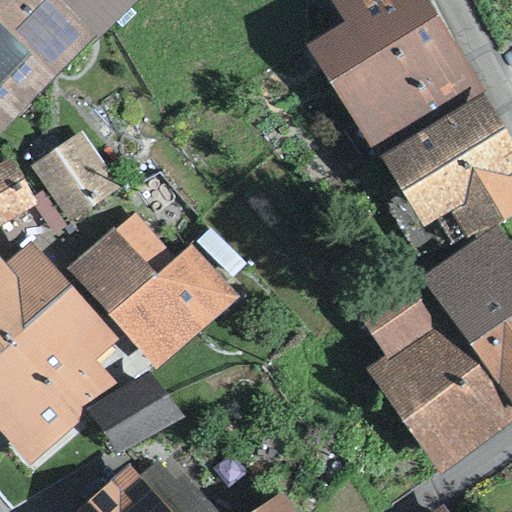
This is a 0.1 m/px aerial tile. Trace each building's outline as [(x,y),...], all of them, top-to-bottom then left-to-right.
[(86,43),(43,0),(0,0),(0,104),(53,51),(66,64),(86,43)] [(349,0),(365,25),(326,49),(367,115),(448,61),(456,56),(447,42),(439,47),(409,0),(349,0)] [(455,73),(463,68),(456,56),(448,61),(367,115),(355,123),(373,153),(386,145),(389,149),(469,97),(455,73)] [(511,211),(511,164),(500,145),(509,139),(492,111),(483,117),(477,109),(396,159),(430,215),(452,201),(471,232),(511,211)] [(42,177),(70,217),(111,188),(83,148),(42,177)] [(0,170),(0,214),(27,198),(8,165),(0,170)] [(138,224),(82,274),(114,310),(170,262),(138,224)] [(215,280),(187,248),(170,262),(114,310),(159,360),(210,314),(196,299),(215,280)] [(429,263),(403,278),(442,335),(453,326),(509,403),(511,400),(511,263),(501,248),(492,255),(486,249),(441,280),(429,263)] [(0,348),(63,292),(31,256),(9,273),(2,265),(0,266),(0,348)] [(360,307),(391,354),(433,327),(400,277),(360,307)] [(68,354),(96,329),(63,292),(0,348),(0,413),(31,448),(99,388),(68,354)] [(388,373),(443,449),(509,403),(453,326),(442,335),(388,373)] [(102,412),(124,442),(170,417),(146,385),(102,412)] [(97,511),(201,511),(188,497),(171,511),(156,511),(124,475),(91,505),(97,511)] [(287,511),(278,497),(254,511),(287,511)]
